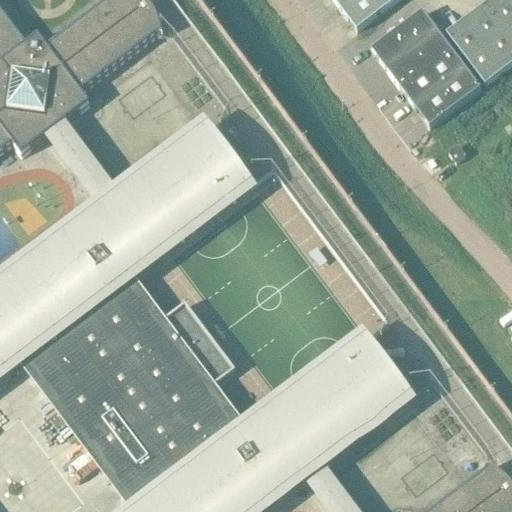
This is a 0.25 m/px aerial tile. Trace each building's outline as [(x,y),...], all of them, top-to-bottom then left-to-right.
[(0,382),(23,365),(133,511),(511,511),(511,491),(506,485),(497,478),(488,473),(486,478),(440,511),(347,511),(318,473),(409,405),(364,346),(242,438),(210,396),(236,377),(186,310),(160,329),(128,286),(250,194),(206,135),(115,204),(61,132),(89,111),(80,99),(157,41),(162,41),(161,32),(158,23),(153,15),(148,8),(141,1),(139,0),(119,0),(47,55),(38,43),(26,52),(0,17),(0,382)] [(328,0),(357,37),(405,0),(328,0)] [(511,0),(499,0),(447,40),(486,92),(511,72),(511,0)] [(430,134),(481,96),(422,18),(371,56),(430,134)] [(456,168),(465,161),(458,152),(448,159),(456,168)]
